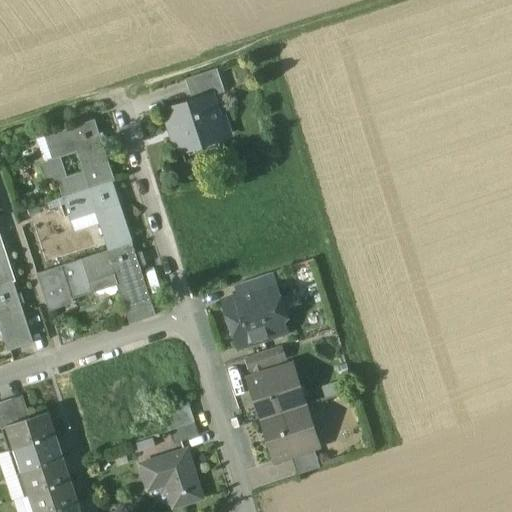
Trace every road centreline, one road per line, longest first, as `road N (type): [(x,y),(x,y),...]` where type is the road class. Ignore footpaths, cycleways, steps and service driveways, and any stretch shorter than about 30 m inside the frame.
road 1 (track): [(0,130),(398,0)]
road 2 (residential): [(187,318),(114,93)]
road 3 (residential): [(249,511),(187,318)]
road 4 (residential): [(187,318),(0,379)]
